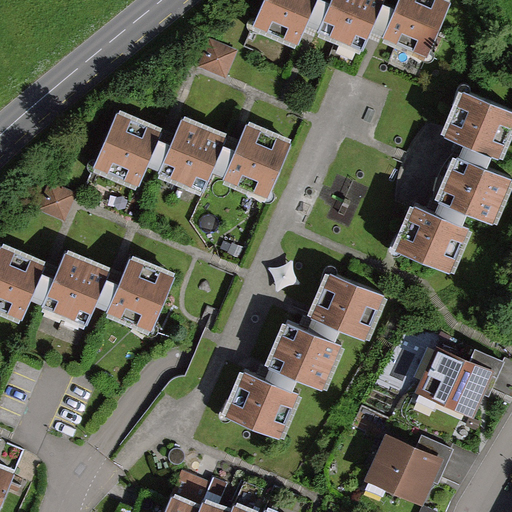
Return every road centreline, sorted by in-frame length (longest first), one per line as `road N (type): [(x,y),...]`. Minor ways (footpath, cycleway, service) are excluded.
road 1 (primary): [(0,135),(162,0)]
road 2 (residential): [(59,511),(156,372)]
